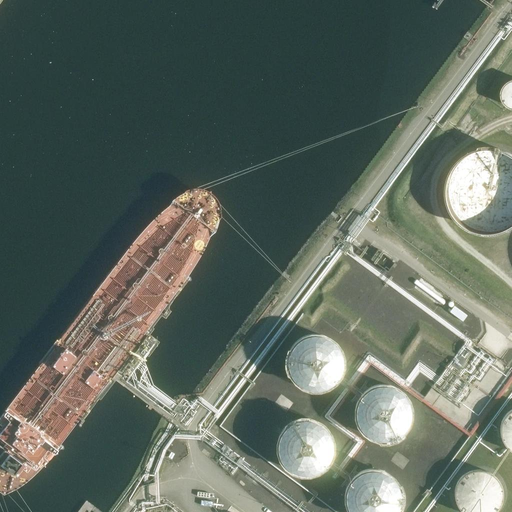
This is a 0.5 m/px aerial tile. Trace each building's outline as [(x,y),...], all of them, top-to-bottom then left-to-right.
[(511,79),(510,80),(509,80),(508,81),(506,82),(506,83),(505,85),(504,86),(503,87),(503,88),(502,89),(502,91),(502,92),(502,94),(502,95),(503,97),(503,99),(504,100),(505,101),(506,102),(507,103),(508,104),(509,105),(510,106),(511,106),(511,79)] [(511,154),(510,153),(508,152),(506,151),(503,150),(501,150),(499,149),(497,149),(494,148),(491,148),(489,148),(485,148),(483,149),(481,149),(478,150),(476,151),(474,151),(472,152),(470,153),(468,155),(466,156),(464,157),(462,159),(461,160),(459,162),(458,164),(456,166),(455,168),(454,169),(453,172),(452,174),(451,176),(450,178),(450,180),(449,182),(449,185),(449,186),(448,188),(448,192),(448,194),(449,195),(449,196),(449,199),(450,201),(450,202),(451,204),(451,205),(452,207),(453,209),(454,210),(455,212),(455,213),(457,215),(459,218),(460,219),(461,220),(464,223),(467,225),(468,226),(470,227),(474,229),(477,230),(480,231),(484,232),(487,232),(489,232),(492,232),(494,232),(496,232),(498,231),(502,231),(505,229),(508,228),(511,227),(511,226),(511,154)] [(467,315),(454,306),(450,311),(463,321),(467,315)] [(288,333),(287,386),(341,387),(342,334),(288,333)] [(477,364),(475,362),(473,361),(472,361),(469,360),(468,359),(466,359),(464,359),(462,359),(461,359),(458,359),(455,359),(453,360),(451,361),(450,362),(448,363),(447,364),(445,365),(444,367),(442,368),(441,370),(440,371),(440,373),(439,374),(438,376),(438,378),(437,380),(437,382),(437,384),(437,386),(438,387),(438,389),(438,391),(439,392),(439,393),(440,394),(441,396),(442,397),(443,399),(444,400),(445,401),(446,402),(448,403),(450,405),(452,406),(455,407),(457,407),(458,407),(461,408),(463,408),(465,407),(467,407),(468,407),(470,406),(471,406),(473,405),(475,404),(477,403),(478,401),(480,400),(482,397),(483,395),(484,393),(485,391),(486,390),(486,387),(486,385),(486,384),(486,383),(486,382),(486,380),(486,378),(486,377),(485,376),(485,374),(484,372),(483,370),(482,369),(481,367),(479,365),(477,364)] [(355,415),(360,442),(412,433),(402,379),(365,385),(365,384),(344,388),(346,400),(339,402),(341,417),(355,415)] [(511,408),(510,410),(508,411),(506,413),(505,414),(504,416),(503,417),(502,418),(502,419),(501,420),(501,421),(500,423),(500,424),(499,426),(499,427),(499,429),(499,431),(499,432),(499,434),(500,436),(500,438),(501,440),(502,442),(503,443),(504,445),(506,447),(507,448),(508,449),(510,451),(511,452),(511,451),(511,408)] [(276,430),(277,456),(290,474),(316,473),(339,457),(334,449),(333,437),(317,415),(296,416),(276,430)] [(398,452),(393,461),(405,467),(410,458),(398,452)] [(368,466),(344,476),(345,497),(350,511),(404,511),(405,511),(404,496),(403,494),(403,496),(392,465),(368,466)] [(503,490),(502,488),(502,487),(502,486),(501,484),(500,483),(500,481),(499,480),(498,478),(497,477),(496,476),(495,475),(493,473),(490,472),(489,471),(487,470),(485,470),(482,469),(480,469),(478,469),(475,469),(473,469),(471,470),(468,471),(466,472),(464,473),(463,474),(461,476),(459,478),(458,479),(457,481),(456,483),(456,484),(455,486),(454,489),(454,490),(454,492),(454,493),(454,495),(454,496),(454,497),(454,499),(455,500),(455,502),(456,504),(457,506),(459,508),(461,510),(462,511),(494,511),(495,511),(496,510),(497,510),(497,509),(498,508),(500,505),(501,503),(501,502),(502,501),(502,499),(502,498),(503,496),(503,495),(503,493),(503,492),(503,490)]
